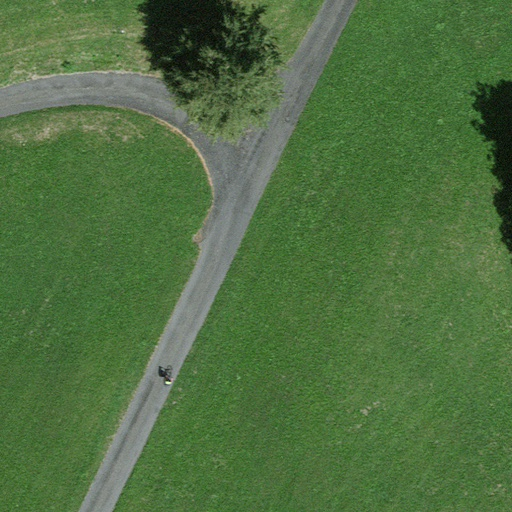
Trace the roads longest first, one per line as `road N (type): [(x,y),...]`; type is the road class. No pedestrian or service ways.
road 1 (unclassified): [(352,0),(101,511)]
road 2 (track): [(269,168),(161,103),(72,98),(0,115)]
